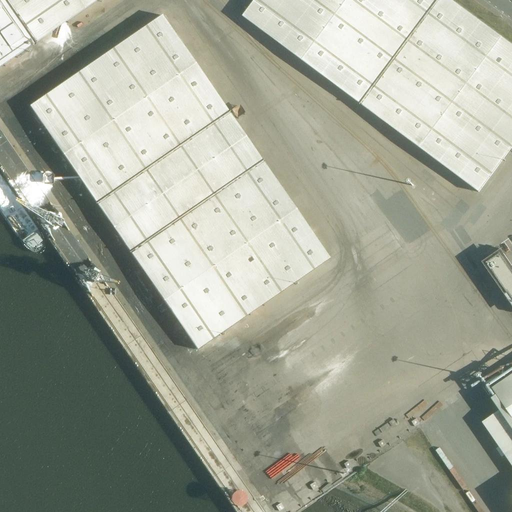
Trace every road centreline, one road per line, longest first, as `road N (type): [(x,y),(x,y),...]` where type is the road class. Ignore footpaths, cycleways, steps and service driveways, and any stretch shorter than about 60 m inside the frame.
road 1 (unknown): [(389,230),(205,0)]
road 2 (unknown): [(389,230),(437,235),(457,266),(455,293),(439,314),(413,325),(377,316),(360,295)]
road 3 (unknown): [(139,0),(0,95)]
road 4 (unknown): [(227,360),(360,295)]
